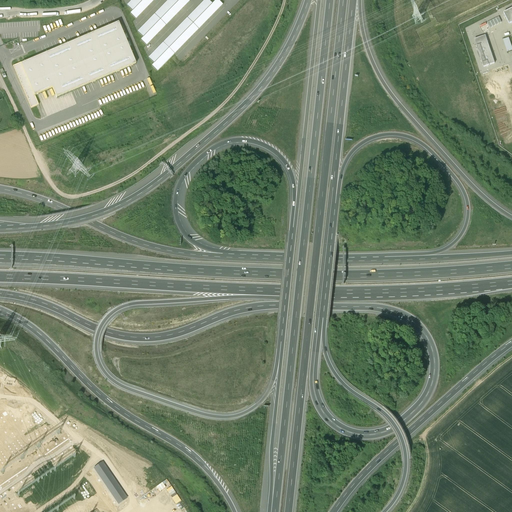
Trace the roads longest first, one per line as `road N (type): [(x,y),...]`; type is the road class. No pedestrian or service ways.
road 1 (motorway): [(0,293),(143,338),(249,304),(396,309),(430,343),(431,386),(399,424),(364,435),(335,425),(320,403),(321,319)]
road 2 (motorway): [(330,0),(274,511)]
road 3 (motorway): [(288,511),(343,0)]
road 4 (motorway): [(511,266),(343,274),(0,258)]
road 5 (motorway): [(278,367),(251,409),(203,414),(124,387),(102,371),(95,346),(104,320),(131,304),(334,291)]
road 6 (track): [(0,75),(52,187),(67,197),(88,194),(130,176),(214,113),(248,72),(284,0)]
road 7 (motorway): [(308,0),(254,96),(151,187),(86,218),(0,230)]
road 8 (motorway): [(0,276),(334,291)]
road 9 (motorway): [(0,310),(30,325),(118,409),(199,461),(236,511)]
road 10 (motorway): [(333,203),(342,169),(361,144),(389,134),(419,142),(459,184),(468,208),(456,240),(419,258)]
road 11 (motorway): [(511,217),(391,95),(370,55),(359,0)]
road 12 (motorway): [(224,256),(189,239),(175,213),(181,178),(206,153),(236,140),(268,147),(288,167),(297,198)]
road 13 (motorway): [(333,511),(375,460),(511,342)]
road 14 (motorway): [(224,256),(138,242),(0,188)]
road 15 (motorway): [(384,511),(404,480),(404,446),(388,417),(331,369),(321,319)]
road 16 (motorway): [(333,203),(353,0)]
road 17 (motorway): [(319,0),(297,198)]
road 18 (motorway): [(419,258),(224,256)]
road 19 (motorway): [(334,291),(511,282)]
road 20 (motorway): [(297,198),(278,367)]
road 21 (motorway): [(278,367),(269,511)]
road 22 (track): [(388,0),(400,61),(442,123)]
